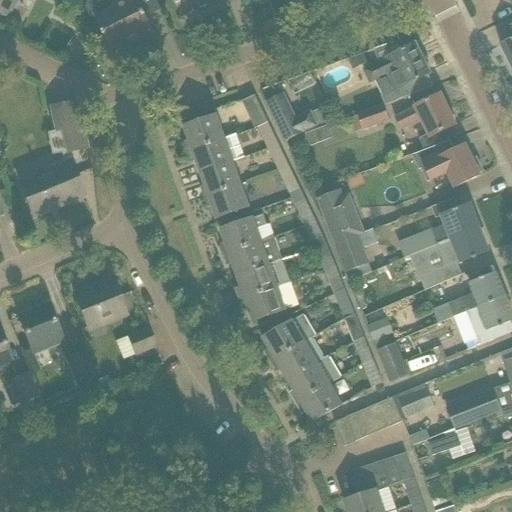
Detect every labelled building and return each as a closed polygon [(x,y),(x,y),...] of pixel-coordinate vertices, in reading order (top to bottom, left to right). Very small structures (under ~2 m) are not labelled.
[(0,0),(0,16),(6,19),(15,0),(18,0),(20,1),(20,0),(0,0)] [(95,18),(111,49),(130,39),(132,42),(153,32),(138,0),(123,0),(113,5),(110,0),(93,0),(88,3),(85,7),(90,17),(95,18)] [(225,0),(175,0),(182,17),(212,5),(213,8),(226,3),(225,0)] [(511,39),(500,45),(511,68),(511,39)] [(423,59),(416,44),(405,50),(400,40),(384,46),(390,57),(381,61),(382,62),(364,70),(370,84),(388,75),(396,91),(430,74),(428,70),(430,68),(429,66),(427,61),(425,59),(423,59)] [(364,55),(350,60),(353,69),(367,64),(364,55)] [(267,102),(286,142),(318,127),(311,112),(296,118),(284,94),(267,102)] [(454,118),(451,113),(450,112),(449,112),(440,95),(394,117),(401,131),(408,127),(421,121),(428,135),(419,139),(424,151),(450,141),(445,130),(455,125),(453,122),(454,121),(454,118)] [(256,129),(259,128),(258,126),(268,122),(255,96),(242,102),(256,129)] [(55,132),(62,130),(67,153),(86,149),(76,102),(50,107),(55,132)] [(390,121),(385,106),(359,116),(349,119),(354,133),(363,129),(364,130),(390,121)] [(184,142),(187,152),(225,139),(217,116),(184,128),(188,141),(184,142)] [(258,126),(259,128),(268,148),(278,143),(268,122),(258,126)] [(317,130),(306,135),(310,147),(321,143),(317,130)] [(196,161),(200,173),(233,162),(245,158),(237,135),(225,139),(187,152),(191,163),(196,161)] [(482,171),(476,159),(473,161),(465,145),(454,150),(450,141),(424,151),(411,156),(418,171),(421,170),(427,183),(447,173),(454,189),(480,176),(479,173),(482,171)] [(268,148),(279,170),(289,165),(278,143),(268,148)] [(200,188),(203,198),(241,185),(233,162),(200,173),(205,186),(200,188)] [(19,183),(32,217),(83,196),(70,163),(19,183)] [(289,165),(279,170),(290,193),(300,189),(289,165)] [(360,175),(349,179),(353,188),(363,184),(360,175)] [(241,185),(203,198),(207,208),(211,207),(216,219),(249,208),(241,185)] [(318,199),(336,245),(357,237),(357,236),(363,234),(349,196),(342,198),(339,190),(318,199)] [(294,204),(304,226),(314,221),(303,199),(294,204)] [(434,229),(398,243),(404,258),(408,257),(479,229),(479,228),(478,228),(469,206),(458,210),(457,209),(454,210),(441,215),(446,226),(434,230),(434,229)] [(220,245),(224,255),(260,242),(256,229),(267,226),(264,216),(220,231),(225,244),(220,245)] [(304,226),(315,248),(325,243),(314,221),(304,226)] [(479,229),(408,257),(417,279),(420,278),(457,262),(458,265),(462,263),(462,262),(473,258),(473,259),(477,258),(476,257),(487,252),(478,230),(479,229)] [(357,237),(336,245),(347,273),(368,265),(357,237)] [(233,264),(237,276),(268,265),(269,266),(283,261),(275,238),(261,243),(260,242),(224,255),(228,266),(233,264)] [(315,248),(324,270),(334,266),(325,243),(315,248)] [(457,262),(420,278),(425,291),(462,275),(458,265),(457,262)] [(236,291),(240,301),(276,288),(269,266),(268,265),(237,276),(241,289),(236,291)] [(324,270),(334,295),(344,291),(334,266),(324,270)] [(453,318),(465,314),(464,313),(504,297),(496,274),(484,278),(484,277),(468,283),(473,295),(448,304),(453,318)] [(125,315),(118,298),(112,284),(104,288),(102,283),(74,295),(88,330),(125,315)] [(276,288),(240,301),(243,311),(248,310),(252,322),(271,316),(284,311),(276,288)] [(334,295),(344,319),(354,315),(344,291),(334,295)] [(464,313),(465,314),(478,347),(493,341),(489,330),(511,321),(511,315),(505,298),(506,298),(505,296),(504,297),(464,313)] [(20,351),(25,365),(35,361),(33,355),(63,343),(47,306),(18,318),(30,347),(20,351)] [(265,354),(271,363),(305,342),(316,336),(303,315),(262,339),(269,351),(265,354)] [(344,319),(353,341),(363,337),(354,315),(344,319)] [(387,318),(369,326),(374,340),(374,341),(392,333),(387,318)] [(126,337),(134,357),(156,348),(148,328),(126,337)] [(0,368),(12,364),(0,334),(0,368)] [(353,341),(362,364),(372,360),(363,337),(353,341)] [(281,370),(288,381),(317,363),(305,342),(271,363),(276,373),(281,370)] [(378,351),(383,364),(390,382),(408,375),(395,344),(378,351)] [(65,359),(74,380),(94,372),(85,351),(65,359)] [(290,395),(295,403),(329,383),(330,385),(342,378),(329,357),(317,364),(317,363),(288,381),(294,392),(290,395)] [(372,360),(362,364),(372,388),(382,384),(372,360)] [(40,412),(44,411),(37,395),(40,394),(31,372),(2,384),(11,407),(34,398),(40,412)] [(37,395),(44,411),(44,413),(81,397),(81,398),(101,390),(94,372),(74,380),(77,389),(43,403),(40,394),(37,395)] [(329,383),(295,403),(301,414),(305,411),(312,423),(342,405),(330,385),(329,383)] [(417,388),(392,399),(401,421),(405,418),(406,419),(426,411),(417,388)] [(448,410),(455,430),(503,411),(495,391),(448,410)] [(392,399),(380,404),(390,428),(402,422),(401,421),(392,399)] [(380,404),(369,408),(379,432),(390,428),(380,404)] [(369,408),(358,413),(368,437),(379,432),(369,408)] [(358,413),(346,418),(356,442),(368,437),(358,413)] [(356,442),(346,418),(335,422),(345,446),(356,442)] [(426,430),(409,437),(413,446),(429,440),(426,430)] [(456,436),(429,445),(432,455),(449,449),(453,459),(463,456),(456,436)] [(405,454),(393,458),(401,482),(404,481),(413,478),(405,454)] [(393,458),(382,462),(390,485),(401,482),(393,458)] [(382,462),(370,466),(378,489),(390,485),(382,462)] [(370,466),(359,469),(367,493),(377,490),(378,489),(370,466)] [(347,473),(355,498),(367,493),(359,469),(347,473)] [(423,500),(415,477),(413,478),(404,481),(412,504),(423,500)] [(384,511),(377,490),(367,493),(355,498),(344,502),(347,511),(384,511)] [(426,511),(423,501),(423,500),(412,504),(414,511),(426,511)]
